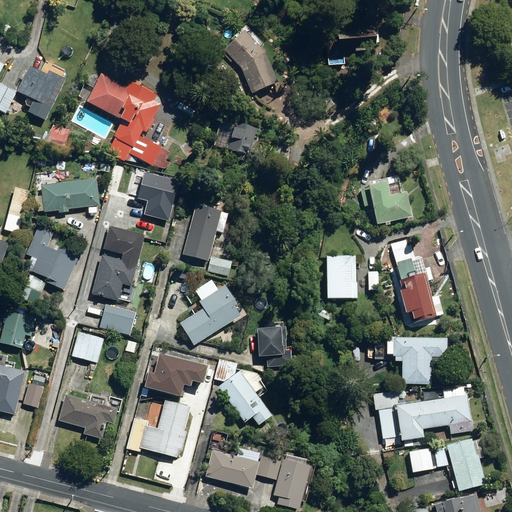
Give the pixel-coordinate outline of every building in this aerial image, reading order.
[(0,0),(0,16),(6,18),(10,0),(0,0)] [(329,66),(347,64),(346,56),(384,53),(382,19),(326,24),(329,66)] [(230,48),(228,49),(236,59),(239,57),(246,65),(257,90),(282,80),(268,50),(248,27),(235,39),(228,45),(230,48)] [(29,111),(46,120),(66,79),(49,70),(47,74),(30,65),(27,72),(23,70),(20,77),(23,79),(18,91),(28,96),(25,101),(27,104),(31,106),(29,111)] [(110,153),(126,161),(139,163),(141,160),(143,162),(153,167),(169,170),(170,168),(172,164),(168,161),(172,152),(142,137),(142,136),(145,130),(149,132),(163,104),(157,100),(160,95),(130,80),(128,85),(120,82),(104,73),(90,101),(126,120),(117,137),(118,137),(110,153)] [(0,84),(0,110),(6,113),(17,92),(0,84)] [(317,98),(326,111),(335,104),(326,91),(317,98)] [(230,149),(248,153),(249,150),(253,151),(258,128),(223,119),(216,144),(230,147),(230,149)] [(201,131),(207,133),(209,125),(203,124),(201,131)] [(47,141),(66,146),(70,130),(59,127),(54,126),(47,141)] [(24,139),(41,142),(42,134),(25,131),(24,139)] [(274,142),(270,163),(287,167),(292,145),(274,142)] [(113,195),(130,199),(137,171),(120,167),(113,195)] [(59,210),(60,213),(70,212),(69,210),(101,206),(97,178),(42,185),(45,212),(59,210)] [(371,184),(372,187),(363,189),(367,206),(375,204),(379,224),(388,222),(388,225),(393,224),(393,221),(415,217),(409,192),(392,195),(389,180),(371,184)] [(142,219),(167,227),(178,194),(152,186),(142,219)] [(29,193),(15,189),(4,231),(18,235),(29,193)] [(185,255),(210,262),(218,231),(225,233),(229,217),(223,215),(224,211),(198,204),(185,255)] [(21,296),(37,303),(45,282),(64,290),(79,254),(58,246),(56,251),(47,247),(53,232),(38,226),(26,255),(31,257),(26,269),(31,271),(21,296)] [(92,294),(119,301),(123,284),(132,286),(146,235),(110,226),(104,249),(124,254),(122,260),(103,254),(92,294)] [(0,269),(9,243),(0,239),(0,269)] [(357,255),(327,256),(328,298),(359,297),(359,281),(358,281),(357,255)] [(210,271),(230,276),(234,261),(214,256),(210,271)] [(401,282),(410,313),(413,323),(444,315),(446,314),(444,310),(441,296),(434,298),(430,284),(428,273),(426,273),(423,259),(397,266),(401,282)] [(381,272),(368,272),(368,291),(380,292),(381,272)] [(170,282),(176,283),(178,277),(171,275),(170,282)] [(183,321),(197,343),(243,315),(237,304),(239,302),(228,284),(203,299),(207,306),(183,321)] [(100,327),(130,336),(137,313),(106,304),(100,327)] [(315,314),(329,321),(333,313),(318,307),(315,314)] [(0,341),(0,342),(22,349),(26,335),(30,336),(35,320),(8,312),(0,341)] [(268,366),(295,364),(293,344),(289,344),(287,325),(259,328),(262,355),(267,355),(268,366)] [(73,356),(99,363),(105,339),(79,332),(73,356)] [(433,385),(434,361),(447,361),(447,358),(449,358),(449,339),(394,338),(388,338),(388,343),(377,342),(377,359),(396,359),(396,362),(403,362),(405,362),(405,385),(433,385)] [(124,350),(132,353),(135,343),(127,340),(124,350)] [(275,415),(258,392),(264,387),(261,382),(264,379),(259,373),(243,370),(238,374),(236,375),(239,364),(225,361),(220,360),(215,380),(218,380),(226,382),(220,387),(248,423),(249,422),(255,418),(261,426),(262,425),(275,416),(275,415)] [(0,410),(16,415),(27,372),(0,364),(0,410)] [(24,405),(39,409),(47,379),(36,376),(33,385),(30,384),(24,405)] [(403,439),(404,442),(426,438),(425,430),(451,426),(452,435),(475,431),(473,421),(472,422),(468,395),(466,395),(465,387),(444,391),(445,399),(402,406),(400,391),(374,395),(377,411),(379,410),(384,440),(400,438),(401,440),(403,439)] [(85,434),(104,438),(109,421),(116,423),(119,409),(67,394),(60,421),(87,428),(85,434)] [(143,448),(178,457),(180,449),(183,450),(188,431),(185,430),(191,407),(165,401),(158,428),(149,425),(150,421),(137,418),(128,449),(142,452),(143,448)] [(480,439),(474,441),(474,438),(448,445),(455,470),(450,471),(448,472),(450,479),(457,477),(460,491),(488,484),(481,459),(485,458),(480,439)] [(410,452),(413,473),(435,469),(434,467),(438,466),(438,468),(450,466),(447,447),(435,449),(436,451),(432,451),(431,448),(410,452)] [(239,456),(215,450),(208,476),(254,488),(258,474),(279,479),(284,461),(263,456),(261,462),(258,461),(239,456)] [(481,511),(477,494),(437,506),(438,511),(481,511)]
